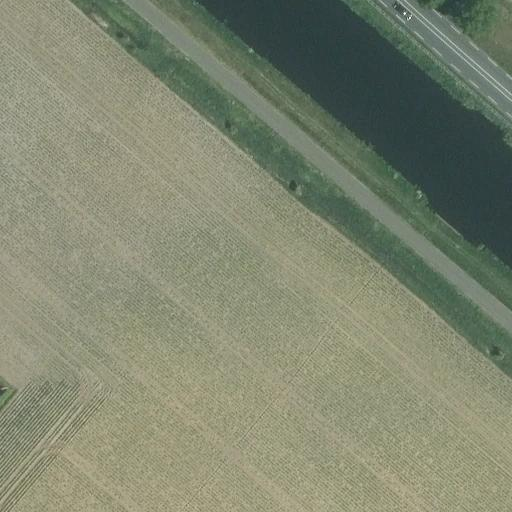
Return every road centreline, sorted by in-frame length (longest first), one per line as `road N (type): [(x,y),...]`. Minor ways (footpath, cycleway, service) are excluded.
road 1 (unclassified): [(511,325),(130,0)]
road 2 (primary): [(511,97),(403,0)]
